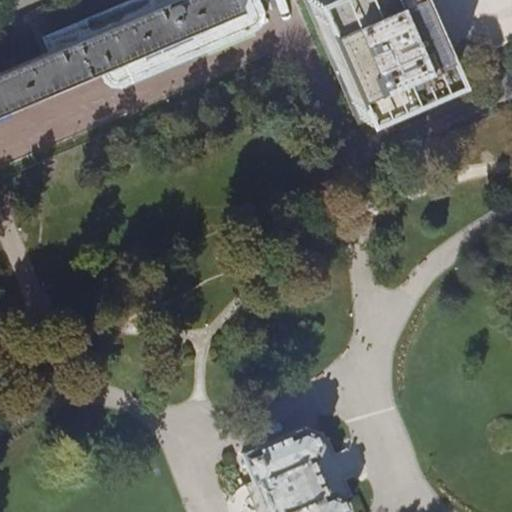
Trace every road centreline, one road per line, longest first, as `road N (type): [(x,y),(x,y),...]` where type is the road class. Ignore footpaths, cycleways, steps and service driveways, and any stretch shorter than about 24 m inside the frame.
road 1 (residential): [(344,154),(511,80)]
road 2 (residential): [(344,154),(282,0)]
